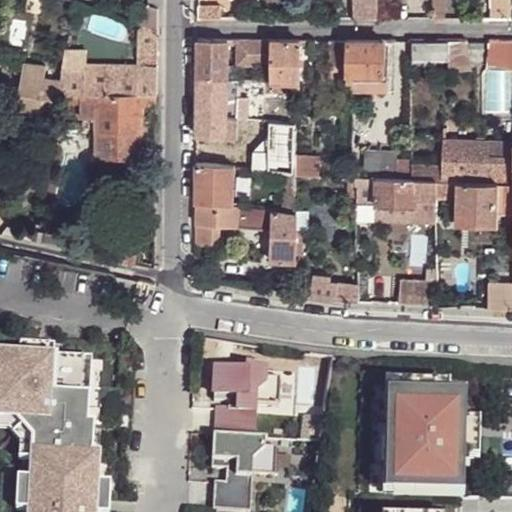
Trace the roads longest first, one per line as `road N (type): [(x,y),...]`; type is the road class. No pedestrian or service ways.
road 1 (residential): [(172,281),(201,312),(339,333),(511,334)]
road 2 (residential): [(176,24),(511,27)]
road 3 (residential): [(172,281),(176,24)]
road 4 (residential): [(0,241),(172,281)]
